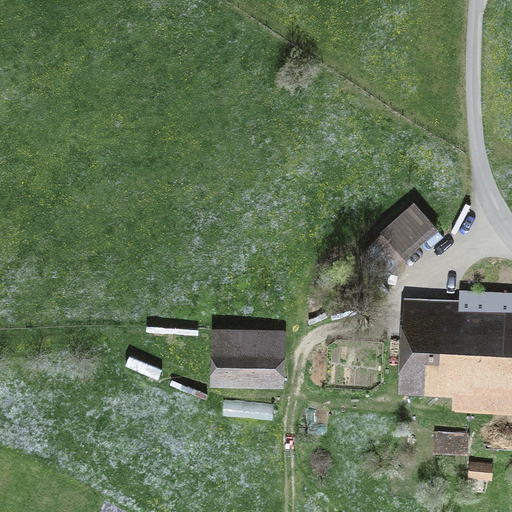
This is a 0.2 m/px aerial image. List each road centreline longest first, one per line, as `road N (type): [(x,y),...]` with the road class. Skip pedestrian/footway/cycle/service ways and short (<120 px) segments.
road 1 (track): [(505,223),(381,310),(302,348),(291,390),(288,511)]
road 2 (residential): [(511,232),(483,180),(475,136),(477,0)]
road 3 (track): [(511,420),(291,390)]
